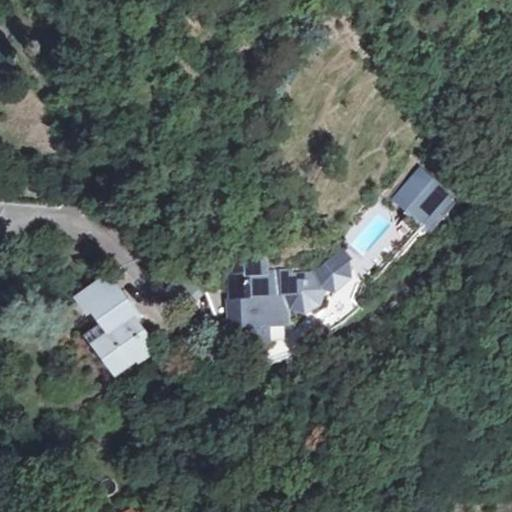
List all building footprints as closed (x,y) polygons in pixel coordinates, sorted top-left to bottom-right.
[(409,215),(437,184),(418,167),(390,198),(409,215)] [(437,184),(409,215),(400,225),(410,235),(420,224),(424,229),(452,197),(437,184)] [(104,219),(112,205),(97,195),(89,209),(104,219)] [(319,308),(325,288),(318,272),(294,274),(293,271),(268,272),(266,257),(237,258),(237,271),(232,271),(234,300),(231,300),(234,328),(292,324),(291,309),(303,315),(319,308)] [(100,329),(90,337),(119,374),(154,346),(127,310),(131,307),(108,276),(78,299),(100,329)]
